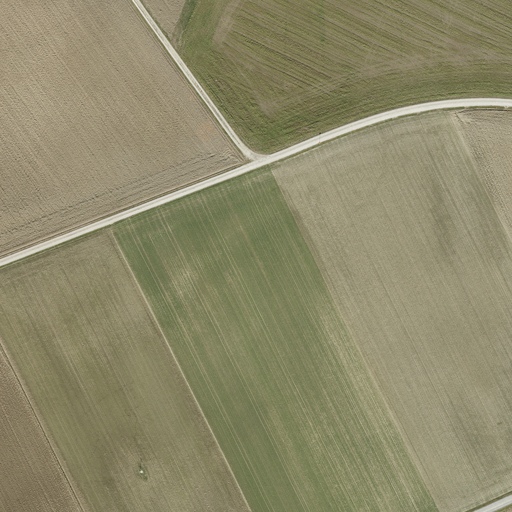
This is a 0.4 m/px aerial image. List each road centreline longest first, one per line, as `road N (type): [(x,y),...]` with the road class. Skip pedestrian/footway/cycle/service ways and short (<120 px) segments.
road 1 (track): [(511,105),(433,107),(367,122),(0,262)]
road 2 (track): [(257,164),(135,0)]
